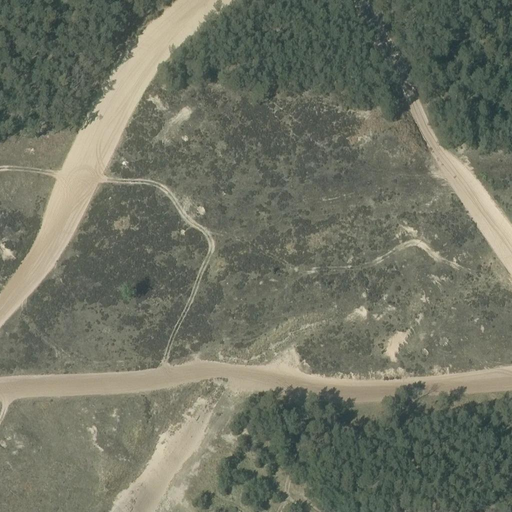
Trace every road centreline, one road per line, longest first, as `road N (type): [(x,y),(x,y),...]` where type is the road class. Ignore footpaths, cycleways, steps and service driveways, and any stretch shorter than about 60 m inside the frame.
road 1 (track): [(0,389),(223,372),(359,392),(511,381)]
road 2 (track): [(0,309),(60,229),(95,137),(136,67),(208,0)]
road 3 (track): [(358,0),(438,151),(511,262)]
